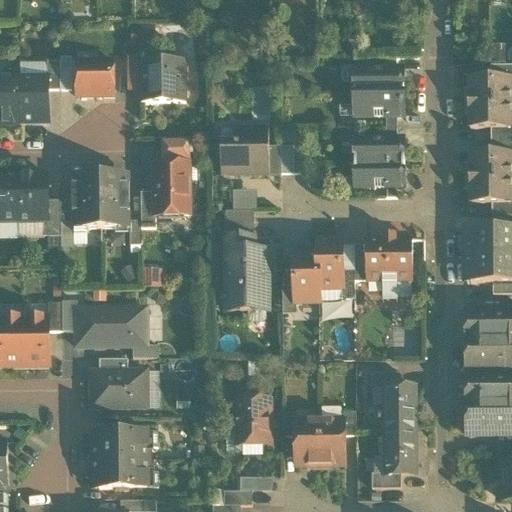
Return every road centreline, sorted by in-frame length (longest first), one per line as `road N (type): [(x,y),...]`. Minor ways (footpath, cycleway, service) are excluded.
road 1 (residential): [(445,511),(437,211)]
road 2 (residential): [(437,211),(437,0)]
road 3 (residential): [(0,393),(73,392),(75,511)]
road 4 (residential): [(437,211),(300,212)]
